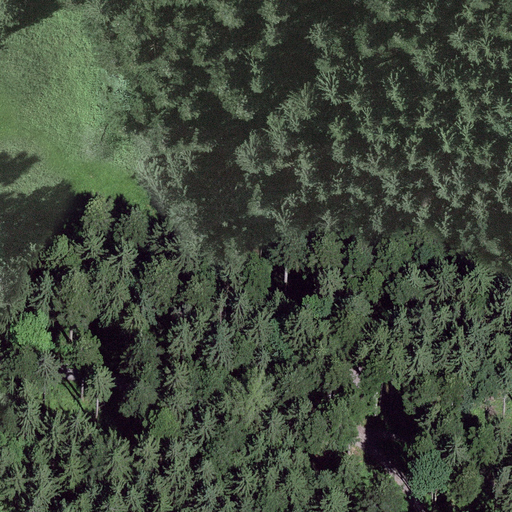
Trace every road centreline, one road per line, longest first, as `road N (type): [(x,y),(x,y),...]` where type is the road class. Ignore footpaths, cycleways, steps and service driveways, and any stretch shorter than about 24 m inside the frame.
road 1 (track): [(277,409),(202,402),(0,360)]
road 2 (track): [(277,409),(419,348),(511,338)]
